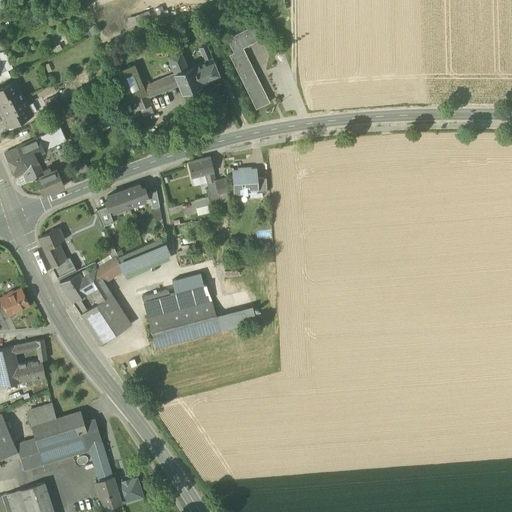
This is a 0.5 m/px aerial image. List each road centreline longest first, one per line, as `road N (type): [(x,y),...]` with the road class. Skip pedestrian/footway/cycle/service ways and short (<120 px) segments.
road 1 (tertiary): [(14,218),(157,160),(255,133),(379,117),(511,116)]
road 2 (secondary): [(198,511),(64,329)]
road 3 (secondary): [(64,329),(14,218)]
